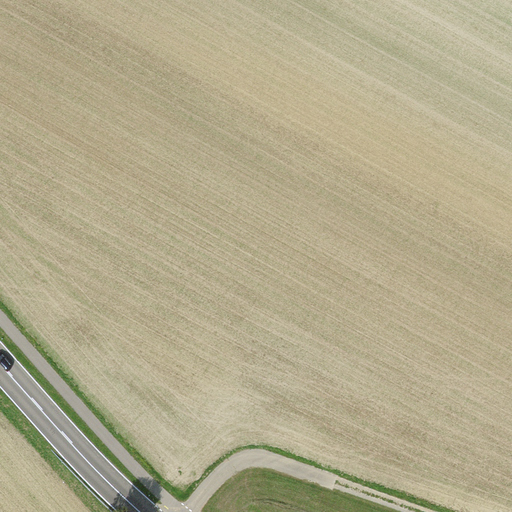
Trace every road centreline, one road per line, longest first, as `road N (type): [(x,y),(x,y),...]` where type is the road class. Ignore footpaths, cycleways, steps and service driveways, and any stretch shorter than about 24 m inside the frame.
road 1 (track): [(193,511),(237,467),(259,460),(416,511)]
road 2 (tertiary): [(140,511),(0,362)]
